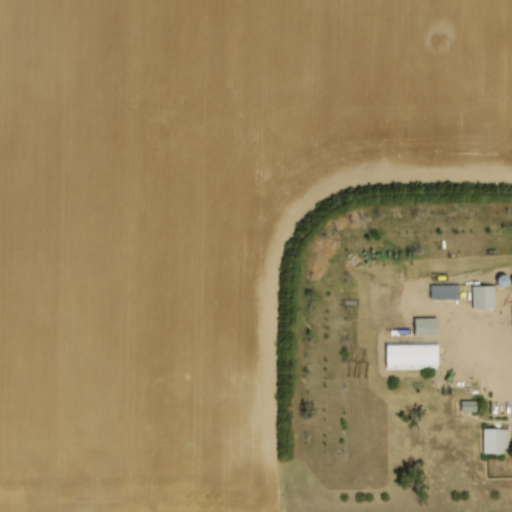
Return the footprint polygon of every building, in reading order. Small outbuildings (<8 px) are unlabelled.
[(472,285),(496,284),(497,307),(473,308),(472,285)] [(432,285),(462,285),(462,297),(432,298),(432,285)] [(416,317),(439,317),(439,333),(416,333),(416,317)] [(386,341),(441,342),(441,369),(386,369),(386,341)] [(461,400),(478,399),(478,410),(462,410),(461,400)] [(483,429),(504,428),(505,455),(483,455),(483,429)]
